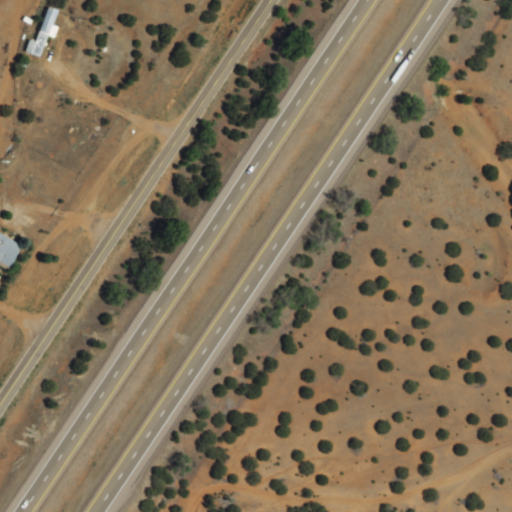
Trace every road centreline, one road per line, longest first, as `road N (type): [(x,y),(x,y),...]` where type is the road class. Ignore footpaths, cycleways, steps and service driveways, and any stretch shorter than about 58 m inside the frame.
road 1 (motorway): [(97,511),(439,0)]
road 2 (motorway): [(369,0),(30,511)]
road 3 (secondary): [(0,399),(269,0)]
